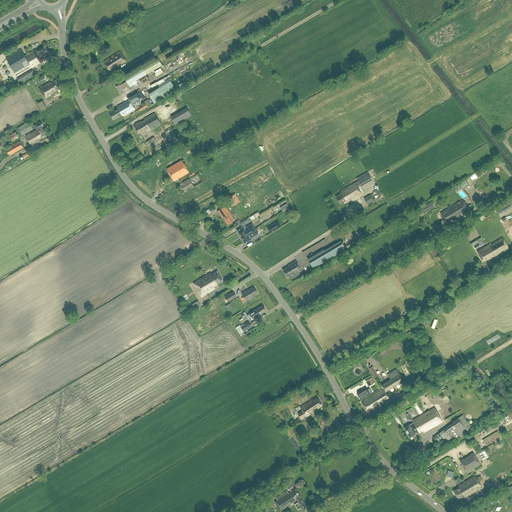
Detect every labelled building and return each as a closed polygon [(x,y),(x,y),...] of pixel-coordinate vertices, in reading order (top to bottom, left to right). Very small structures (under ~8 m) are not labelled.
[(40,63),(39,62),(49,56),(44,46),(37,51),(36,49),(25,56),(21,49),(6,58),(14,73),(29,64),(32,68),(40,63)] [(118,66),(126,61),(120,51),(108,59),(107,60),(104,62),(109,71),(114,68),(113,67),(117,65),(118,66)] [(124,78),(128,84),(162,66),(158,59),(124,78)] [(20,83),(38,72),(35,68),(17,79),(20,83)] [(51,93),(60,88),(56,80),(51,83),(50,82),(39,88),(45,98),(52,94),(51,93)] [(154,103),(176,91),(171,82),(149,95),(154,103)] [(131,104),(143,96),(140,91),(128,98),(129,100),(117,107),(118,108),(109,113),(113,120),(120,116),(122,115),(123,116),(135,109),(131,104)] [(43,99),(38,101),(42,108),(47,106),(43,99)] [(187,108),(171,118),(175,124),(191,115),(187,108)] [(160,124),(153,114),(135,125),(136,127),(134,128),(138,134),(140,133),(141,135),(160,124)] [(22,135),(33,129),(29,122),(18,128),(22,135)] [(42,139),(46,136),(41,127),(43,126),(40,122),(34,126),(36,130),(25,136),(31,146),(39,141),(39,139),(41,138),(42,139)] [(15,130),(10,133),(14,139),(19,136),(15,130)] [(150,145),(156,141),(154,137),(147,141),(150,145)] [(10,156),(23,148),(20,141),(6,149),(10,156)] [(174,181),(188,172),(182,161),(167,169),(174,181)] [(358,181),(355,183),(340,192),(341,194),(336,197),(341,204),(346,201),(347,202),(362,194),(358,187),(361,185),(361,186),(372,180),(367,172),(357,178),(358,181)] [(184,192),(194,187),(189,179),(179,185),(184,192)] [(367,204),(373,201),(370,195),(364,198),(367,204)] [(434,204),(439,201),(437,198),(431,202),(418,209),(421,214),(434,206),(433,204),(434,204)] [(511,207),(511,206),(511,199),(508,201),(495,209),(498,215),(511,207)] [(462,214),(469,210),(463,200),(440,213),(446,223),(459,216),(458,214),(462,212),(462,214)] [(228,225),(234,220),(225,206),(218,211),(222,217),(223,217),(228,225)] [(278,221),(267,228),(270,233),(281,226),(278,221)] [(244,227),(238,231),(245,243),(251,239),(250,238),(258,233),(252,224),(244,229),(244,227)] [(489,259),(508,248),(502,238),(490,245),(489,244),(477,251),(483,262),(488,258),(489,259)] [(307,259),(313,268),(346,249),(341,240),(324,250),(307,259)] [(294,275),(302,271),(296,261),(289,265),(289,266),(283,270),(287,277),(293,274),(294,275)] [(213,286),(223,281),(217,271),(212,275),(211,273),(193,283),(201,297),(205,295),(205,294),(215,289),(213,286)] [(252,296),(257,293),(254,287),(253,288),(252,287),(247,290),(246,290),(241,293),(246,301),(253,298),(252,296)] [(228,302),(237,297),(233,291),(224,296),(228,302)] [(262,313),(266,311),(264,309),(265,308),(264,307),(263,306),(262,305),(253,311),(250,314),(252,317),(256,315),(257,317),(262,314),(262,313)] [(244,332),(251,327),(248,322),(241,327),(244,332)] [(385,392),(404,380),(400,374),(381,385),(384,389),(361,402),(367,412),(389,399),(385,392)] [(375,383),(372,378),(366,382),(369,386),(375,383)] [(363,390),(357,394),(360,399),(370,394),(369,392),(370,391),(369,389),(368,390),(366,387),(362,389),(363,390)] [(411,396),(409,391),(401,395),(403,400),(411,396)] [(303,411),(299,413),(301,418),(305,415),(306,417),(310,414),(309,412),(312,410),(313,412),(319,409),(318,408),(322,405),(318,398),(313,400),(313,399),(300,407),(301,409),(303,411)] [(424,432),(442,422),(435,408),(412,421),(413,423),(404,428),(409,438),(423,430),(424,432)] [(452,423),(439,433),(448,445),(475,429),(472,424),(471,425),(463,414),(452,423)] [(325,416),(319,419),(322,424),(328,421),(325,416)] [(463,458),(460,461),(464,468),(467,472),(480,464),(473,453),(469,455),(470,456),(464,459),(463,458)] [(482,487),(475,476),(458,486),(459,488),(453,491),(458,499),(468,493),(469,495),(477,491),(476,490),(479,488),(479,489),(482,487)] [(298,510),(306,505),(301,497),(295,489),(291,491),(290,490),(293,488),(291,484),(287,487),(289,490),(290,492),(288,493),(287,491),(276,498),(277,500),(274,502),(280,511),(286,508),(285,506),(289,504),(289,505),(295,502),(295,501),(297,500),(298,502),(295,504),(298,510)]
